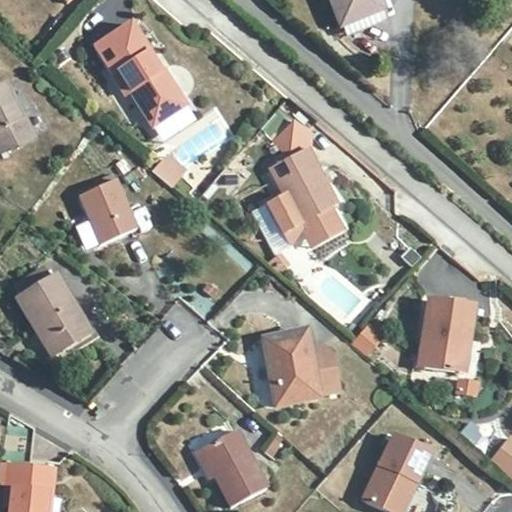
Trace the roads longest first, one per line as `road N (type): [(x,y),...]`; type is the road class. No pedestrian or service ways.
road 1 (residential): [(200,0),(511,268)]
road 2 (residential): [(194,329),(104,442)]
road 3 (residential): [(0,374),(104,442)]
